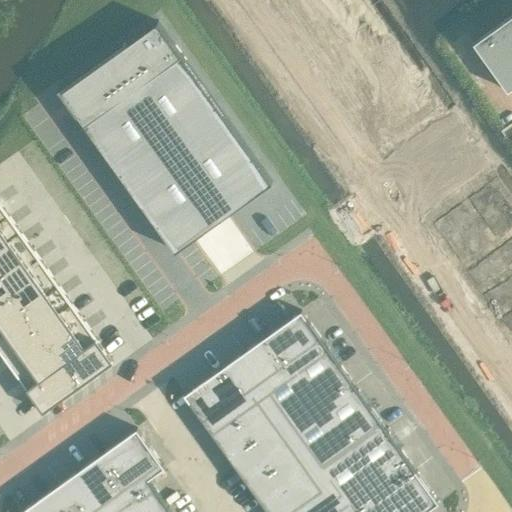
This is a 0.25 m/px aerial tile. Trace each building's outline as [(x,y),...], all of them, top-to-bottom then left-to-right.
[(376,0),(265,0),(376,154),(449,101),(376,0)] [(511,13),(473,42),(508,91),(511,88),(511,13)] [(125,42),(58,89),(77,115),(79,114),(176,251),(274,181),(176,44),(159,20),(126,43),(125,42)] [(511,189),(498,169),(425,222),(511,343),(511,189)] [(0,200),(0,219),(9,213),(0,200)] [(9,213),(0,219),(0,246),(22,231),(9,213)] [(22,231),(0,246),(0,272),(34,249),(22,231)] [(34,249),(0,272),(0,275),(12,291),(47,266),(34,249)] [(47,266),(12,291),(24,309),(59,284),(47,266)] [(0,299),(12,291),(0,275),(0,299)] [(59,284),(24,309),(28,315),(37,326),(72,301),(59,284)] [(12,291),(0,299),(0,334),(28,315),(24,309),(12,291)] [(72,301),(37,326),(45,338),(49,344),(85,319),(72,301)] [(241,353),(185,393),(270,511),(423,511),(439,501),(302,309),(255,343),(241,353)] [(28,315),(0,334),(0,349),(10,363),(45,338),(37,326),(28,315)] [(85,319),(49,344),(62,362),(98,337),(85,319)] [(98,337),(62,362),(78,385),(114,360),(98,337)] [(45,338),(10,363),(27,388),(62,362),(49,344),(45,338)] [(62,362),(27,388),(43,410),(78,385),(62,362)] [(137,427),(20,511),(21,511),(173,511),(149,477),(165,466),(137,427)]
